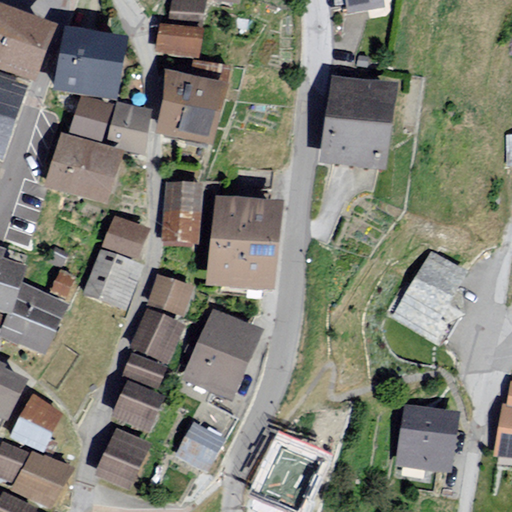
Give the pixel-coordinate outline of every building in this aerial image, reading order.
[(205,0),(173,0),(171,17),(202,21),(205,0)] [(364,0),(329,0),(333,16),(366,10),(364,0)] [(0,3),(0,66),(31,77),(51,21),(0,3)] [(202,29),(160,24),(156,52),(198,57),(202,29)] [(121,37),(68,28),(58,89),(112,97),(121,37)] [(221,83),(169,73),(157,133),(209,143),(221,83)] [(0,158),(24,82),(0,74),(0,158)] [(394,84),(331,77),(321,164),(384,171),(394,84)] [(117,106),(81,96),(71,132),(107,142),(117,106)] [(149,109),(119,100),(117,106),(107,142),(138,151),(149,109)] [(121,155),(63,138),(49,185),(107,202),(121,155)] [(203,184),(166,182),(163,240),(199,242),(203,184)] [(275,202),(216,195),(207,283),(266,290),(275,202)] [(114,216),(103,247),(135,259),(146,227),(114,216)] [(0,246),(0,308),(10,312),(26,266),(0,256),(0,255),(3,248),(0,246)] [(62,267),(68,254),(56,249),(50,261),(62,267)] [(142,265),(102,250),(85,294),(124,310),(142,265)] [(456,283),(420,260),(385,314),(421,337),(456,283)] [(60,271),(50,291),(67,298),(76,279),(60,271)] [(194,286),(159,274),(149,304),(183,316),(194,286)] [(68,306),(26,286),(3,335),(45,354),(68,306)] [(184,324),(148,309),(132,348),(167,363),(184,324)] [(259,329),(214,309),(184,377),(229,397),(259,329)] [(165,366),(133,353),(125,373),(157,386),(165,366)] [(0,417),(9,421),(28,379),(4,368),(7,362),(0,359),(0,417)] [(511,384),(491,381),(479,445),(511,450),(511,384)] [(164,397),(129,383),(114,419),(150,433),(164,397)] [(51,403),(32,394),(11,434),(44,450),(62,413),(50,407),(51,403)] [(194,422),(224,438),(234,419),(205,403),(194,422)] [(439,413),(392,407),(384,470),(431,476),(439,413)] [(224,438),(194,422),(176,457),(205,472),(224,438)] [(148,445),(114,430),(95,472),(129,488),(148,445)] [(0,475),(16,483),(30,454),(2,443),(0,447),(0,475)] [(264,445),(238,502),(261,511),(279,511),(302,462),(264,445)] [(70,470),(32,451),(30,454),(16,483),(13,488),(52,507),(70,470)] [(38,508),(4,492),(0,500),(0,511),(35,511),(36,511),(38,508)]
